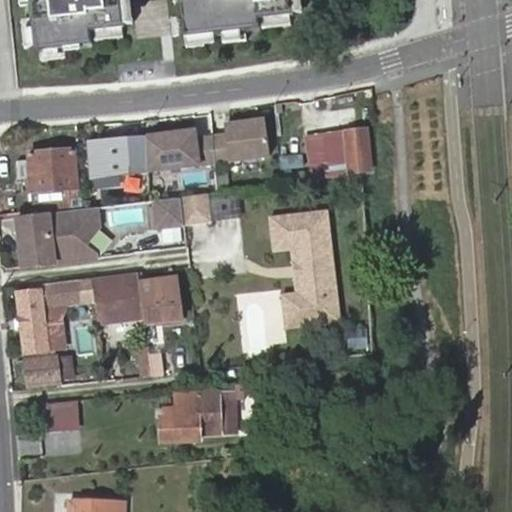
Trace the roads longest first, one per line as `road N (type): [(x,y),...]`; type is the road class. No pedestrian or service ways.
road 1 (residential): [(0,107),(132,101),(329,76),(511,25)]
road 2 (residential): [(0,396),(357,360)]
